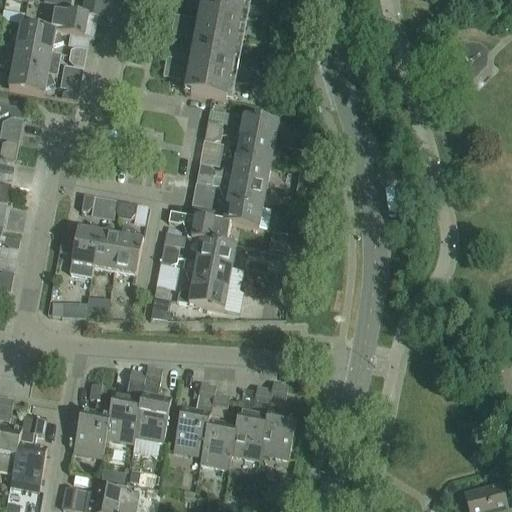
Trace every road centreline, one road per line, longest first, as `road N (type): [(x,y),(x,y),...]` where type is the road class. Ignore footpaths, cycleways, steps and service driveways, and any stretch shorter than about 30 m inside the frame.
road 1 (tertiary): [(360,366),(373,215),(325,0)]
road 2 (residential): [(49,179),(175,202),(193,129),(186,111),(103,91)]
road 3 (residential): [(360,366),(80,348)]
road 4 (residential): [(21,344),(49,179)]
road 5 (residential): [(49,511),(80,348)]
road 6 (tertiary): [(321,511),(340,469),(360,366)]
